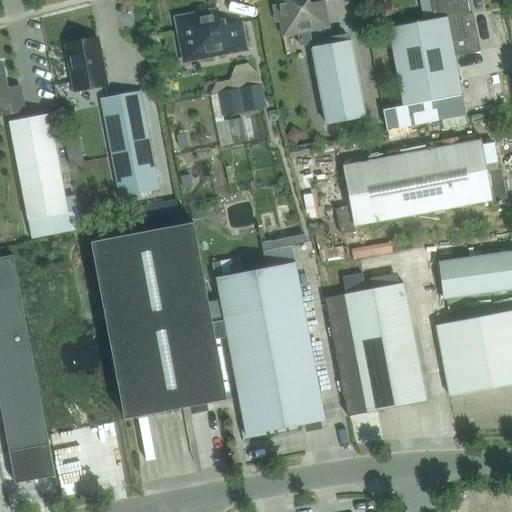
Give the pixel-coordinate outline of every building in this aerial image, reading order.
[(303,0),(276,0),(278,6),(274,7),(275,14),(276,21),(281,21),(284,36),(298,33),(300,46),(312,44),(309,31),(328,27),(323,1),(309,4),(308,0),(304,0),(303,0)] [(431,0),(435,19),(469,12),(466,0),(431,0)] [(197,12),(174,17),(177,31),(181,30),(185,53),(186,59),(201,56),(201,60),(223,55),(222,52),(245,47),(240,23),(220,27),(218,13),(198,16),(197,12)] [(435,19),(388,28),(403,107),(462,95),(455,56),(480,52),(472,14),(469,15),(469,12),(435,19)] [(107,85),(98,38),(66,44),(75,91),(107,85)] [(327,125),(365,117),(351,42),(351,41),(351,40),(312,48),(312,49),(313,49),(327,125)] [(7,89),(2,62),(0,62),(0,115),(24,111),(19,86),(7,89)] [(265,108),(260,86),(219,94),(223,116),(265,108)] [(159,190),(140,91),(101,99),(120,197),(159,190)] [(49,114),(10,122),(28,220),(32,238),(82,229),(76,194),(65,196),(49,114)] [(242,119),(221,120),(222,138),(243,137),(242,119)] [(482,145),(482,140),(343,166),(354,226),(491,200),(492,206),(508,203),(501,169),(498,169),(493,143),(482,145)] [(68,158),(70,166),(84,163),(83,156),(68,158)] [(216,340),(227,338),(224,320),(213,323),(194,223),(91,242),(125,419),(227,400),(216,340)] [(511,289),(511,252),(438,262),(444,299),(511,289)] [(0,290),(19,287),(13,255),(0,257),(0,290)] [(325,420),(295,262),(216,277),(224,320),(227,338),(246,436),(325,420)] [(362,274),(343,278),(346,295),(325,298),(348,417),(426,402),(404,283),(399,284),(372,290),(365,291),(362,274)] [(0,290),(0,322),(25,318),(19,287),(0,290)] [(511,311),(436,326),(450,397),(511,384),(511,311)] [(0,355),(31,349),(25,318),(0,322),(0,355)] [(0,387),(37,381),(31,349),(0,355),(0,387)] [(37,381),(0,387),(0,403),(3,420),(43,412),(37,381)] [(43,412),(3,420),(9,452),(49,444),(43,412)] [(49,444),(9,452),(15,483),(55,476),(49,444)]
